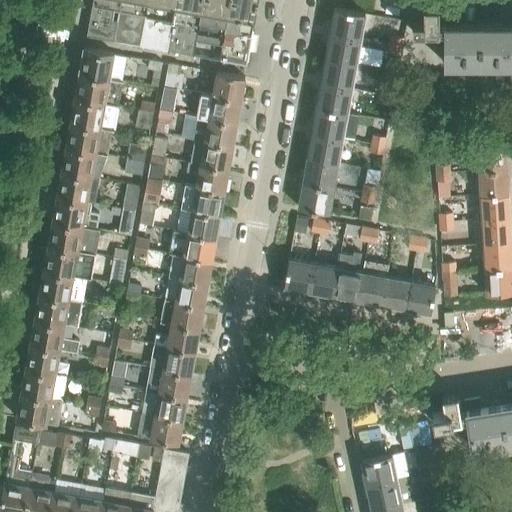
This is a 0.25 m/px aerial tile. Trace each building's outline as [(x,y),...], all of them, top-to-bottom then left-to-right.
[(92,0),(89,23),(109,26),(113,2),(120,4),(120,0),(92,0)] [(116,28),(114,39),(140,44),(147,0),(120,0),(120,4),(116,28)] [(147,0),(140,44),(167,49),(174,0),(147,0)] [(174,0),(167,49),(193,54),(202,0),(174,0)] [(202,0),(193,54),(219,58),(229,0),(202,0)] [(229,0),(219,58),(246,63),(257,0),(229,0)] [(511,22),(460,23),(460,12),(439,12),(439,5),(438,5),(438,6),(425,6),(425,5),(423,5),(423,21),(423,30),(423,31),(438,31),(438,48),(445,48),(445,60),(443,60),(443,61),(511,61),(511,22)] [(334,7),(330,31),(361,36),(365,11),(334,6),(334,7)] [(89,23),(86,34),(114,39),(116,28),(109,26),(89,23)] [(325,56),(356,61),(361,36),(330,31),(325,56)] [(391,34),(390,42),(402,44),(404,36),(391,34)] [(401,53),(402,44),(390,42),(388,51),(401,53)] [(382,64),(384,48),(363,44),(360,61),(382,64)] [(79,71),(110,77),(114,53),(115,52),(84,46),(79,71)] [(388,54),(386,67),(398,69),(400,57),(388,54)] [(325,56),(321,81),(352,86),(356,61),(325,56)] [(148,58),(146,66),(152,67),(161,69),(162,60),(149,58),(148,58)] [(184,73),(179,72),(181,64),(168,61),(164,85),(181,89),(184,73)] [(217,70),(212,94),(240,100),(245,75),(217,70)] [(79,71),(75,96),(118,104),(122,79),(110,77),(79,71)] [(316,106),(347,111),(352,86),(321,81),(316,106)] [(393,94),(395,86),(382,83),(381,92),(393,94)] [(199,92),(195,114),(196,114),(236,122),(240,100),(212,94),(199,92)] [(392,103),(393,94),(381,92),(379,100),(392,103)] [(70,120),(112,128),(115,129),(119,104),(118,104),(75,96),(70,120)] [(161,98),(159,108),(172,110),(174,101),(161,98)] [(139,108),(153,110),(155,101),(141,99),(139,108)] [(316,106),(312,131),(343,136),(355,138),(359,113),(347,111),(316,106)] [(150,128),(153,110),(139,108),(138,108),(134,125),(150,128)] [(171,120),(172,110),(159,108),(158,117),(171,120)] [(196,114),(192,137),(194,137),(232,144),(236,122),(196,114)] [(70,120),(66,145),(107,153),(112,128),(70,120)] [(307,156),(338,161),(343,136),(312,131),(307,156)] [(373,133),(372,141),(384,144),(386,135),(373,133)] [(154,135),(151,153),(164,155),(167,138),(154,135)] [(190,160),(228,167),(232,144),(194,137),(190,160)] [(383,152),(384,144),(372,141),(370,150),(383,152)] [(505,141),(477,143),(479,168),(507,166),(505,141)] [(126,156),(144,160),(146,145),(129,142),(126,156)] [(66,145),(61,169),(99,177),(107,153),(66,145)] [(162,165),(164,155),(151,153),(149,162),(162,165)] [(141,174),(144,160),(126,156),(124,170),(141,174)] [(307,156),(303,180),(334,186),(338,161),(307,156)] [(228,167),(190,160),(188,160),(186,170),(198,172),(196,185),(224,190),(228,167)] [(436,162),(436,171),(449,170),(449,161),(436,162)] [(508,191),(507,166),(479,168),(480,193),(508,191)] [(61,169),(57,194),(92,201),(95,201),(99,177),(61,169)] [(449,170),(436,171),(437,179),(450,179),(449,170)] [(143,199),(157,202),(158,202),(163,179),(147,176),(143,199)] [(329,211),(334,186),(303,180),(298,205),(329,211)] [(375,193),(377,185),(364,182),(363,191),(375,193)] [(180,206),(220,213),(224,190),(196,185),(184,183),(180,206)] [(374,202),(375,193),(363,191),(361,199),(374,202)] [(508,191),(480,193),(482,217),(510,216),(508,191)] [(57,194),(52,219),(97,227),(100,212),(90,210),(92,201),(57,194)] [(123,199),(122,206),(135,209),(136,201),(123,199)] [(141,208),(155,211),(157,202),(143,199),(141,208)] [(122,206),(120,215),(133,218),(135,209),(122,206)] [(180,206),(176,228),(215,236),(220,213),(180,206)] [(139,221),(153,224),(155,211),(141,208),(139,221)] [(439,211),(440,220),(452,219),(452,211),(439,211)] [(297,213),(294,230),(306,232),(309,215),(297,213)] [(319,230),(322,217),(313,216),(311,229),(319,230)] [(511,240),(510,216),(482,217),(483,242),(511,240)] [(322,217),(319,230),(328,232),(330,219),(322,217)] [(52,219),(48,243),(96,252),(101,228),(97,227),(52,219)] [(453,228),(452,219),(440,220),(440,229),(453,228)] [(346,222),(344,233),(359,236),(359,238),(368,239),(370,227),(346,222)] [(379,228),(370,227),(368,239),(376,241),(379,228)] [(168,251),(173,251),(211,258),(215,236),(176,228),(173,228),(168,251)] [(418,235),(410,234),(407,246),(416,248),(418,235)] [(136,235),(134,244),(147,247),(149,237),(136,235)] [(427,237),(418,235),(416,248),(424,250),(427,237)] [(511,252),(511,240),(483,242),(485,267),(511,265),(511,252)] [(48,243),(43,268),(87,276),(92,277),(96,252),(48,243)] [(145,256),(147,247),(134,244),(132,254),(145,256)] [(113,255),(126,258),(127,248),(114,246),(113,255)] [(207,281),(211,258),(173,251),(168,274),(207,281)] [(333,293),(357,297),(362,270),(355,269),(356,262),(360,263),(362,253),(353,251),(352,255),(340,252),(338,266),(333,293)] [(121,283),(126,258),(113,255),(108,280),(121,283)] [(314,261),(289,257),(284,284),(309,288),(314,261)] [(442,261),(443,269),(455,269),(455,260),(442,261)] [(338,266),(314,261),(309,288),(333,293),(338,266)] [(511,290),(511,265),(485,267),(487,292),(511,290)] [(43,268),(39,293),(82,301),(87,276),(43,268)] [(456,277),(455,269),(443,269),(443,278),(456,277)] [(357,297),(381,302),(386,274),(362,270),(357,297)] [(164,297),(203,304),(207,281),(168,274),(164,297)] [(411,279),(386,274),(381,302),(406,306),(411,279)] [(406,306),(430,311),(435,283),(411,279),(406,306)] [(128,280),(126,290),(139,292),(141,282),(128,280)] [(443,282),(444,294),(457,293),(456,281),(443,282)] [(137,302),(139,292),(126,290),(124,299),(137,302)] [(34,317),(65,323),(78,325),(82,301),(39,293),(34,317)] [(105,295),(104,304),(116,307),(118,297),(105,295)] [(199,327),(203,304),(164,297),(160,320),(171,322),(199,327)] [(115,316),(116,307),(104,304),(102,314),(115,316)] [(34,317),(30,342),(60,348),(77,351),(79,339),(62,336),(65,323),(34,317)] [(155,333),(154,342),(195,350),(199,327),(171,322),(168,335),(155,333)] [(119,326),(117,336),(130,338),(132,328),(119,326)] [(128,347),(130,338),(117,336),(116,345),(128,347)] [(25,367),(56,372),(60,348),(30,342),(25,367)] [(190,373),(195,350),(154,342),(149,365),(190,373)] [(96,345),(94,354),(107,357),(109,347),(96,345)] [(105,366),(107,357),(94,354),(93,364),(105,366)] [(145,388),(186,395),(190,373),(149,365),(145,388)] [(25,367),(21,391),(51,397),(56,372),(25,367)] [(111,372),(109,381),(122,384),(124,374),(111,372)] [(120,393),(122,384),(109,381),(107,391),(120,393)] [(182,419),(186,395),(145,388),(141,411),(182,419)] [(62,399),(51,397),(21,391),(16,416),(57,424),(62,399)] [(445,410),(435,412),(432,412),(434,422),(446,420),(447,426),(461,424),(463,434),(470,433),(472,445),(471,446),(471,447),(511,440),(511,401),(481,406),(480,396),(459,399),(457,392),(456,392),(457,393),(444,395),(443,394),(442,394),(445,410)] [(87,393),(85,403),(98,405),(100,396),(87,393)] [(97,415),(98,405),(85,403),(83,412),(97,415)] [(137,434),(178,442),(182,419),(141,411),(137,434)] [(116,422),(102,419),(100,427),(115,430),(116,422)] [(15,423),(13,437),(38,442),(41,428),(15,423)] [(38,442),(38,443),(52,445),(53,444),(63,446),(65,432),(41,428),(38,442)] [(76,434),(65,432),(63,446),(73,448),(76,434)] [(113,451),(115,437),(105,435),(104,440),(102,449),(113,451)] [(89,437),(88,446),(97,448),(99,439),(89,437)] [(115,437),(113,451),(137,455),(139,441),(115,437)] [(137,455),(148,458),(151,444),(139,441),(137,455)] [(428,464),(430,469),(442,466),(436,442),(415,447),(419,467),(428,464)] [(154,444),(152,458),(161,460),(161,459),(164,446),(154,444)] [(164,446),(161,459),(187,463),(189,451),(164,446)] [(366,482),(397,476),(392,452),(392,451),(361,458),(366,482)] [(0,509),(14,511),(24,511),(32,474),(33,470),(18,467),(20,454),(10,452),(0,505),(0,509)] [(161,459),(161,460),(159,472),(184,476),(187,463),(161,459)] [(444,474),(442,466),(430,469),(432,478),(444,474)] [(157,484),(182,489),(184,476),(159,472),(157,484)] [(32,474),(24,511),(50,511),(57,479),(32,474)] [(406,474),(397,476),(366,482),(372,507),(402,501),(411,499),(406,474)] [(57,479),(50,511),(75,511),(81,482),(57,478),(57,479)] [(445,479),(434,481),(437,494),(448,491),(445,479)] [(81,482),(75,511),(101,511),(106,487),(81,482)] [(155,496),(180,501),(182,489),(157,484),(155,495),(155,496)] [(106,486),(106,487),(101,511),(126,511),(128,502),(130,490),(106,486)] [(130,490),(128,502),(126,511),(152,511),(153,509),(153,507),(155,496),(155,495),(130,490)] [(170,511),(177,511),(180,501),(155,496),(153,507),(153,509),(170,511)] [(372,511),(404,511),(402,501),(372,507),(372,511)]
